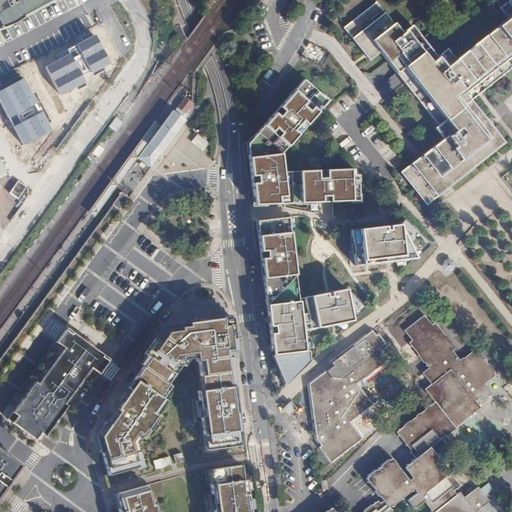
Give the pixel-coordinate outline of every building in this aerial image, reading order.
[(17,22),(38,9),(32,0),(0,0),(0,22),(2,26),(1,29),(17,22)] [(32,0),(38,9),(57,0),(32,0)] [(344,28),(364,54),(368,58),(369,60),(380,53),(438,126),(434,129),(442,139),(400,172),(426,205),(463,176),(505,143),(472,101),(506,74),(511,69),(511,0),(508,0),(499,8),(507,19),(455,59),(447,49),(437,57),(411,25),(401,33),(376,2),(359,16),(344,28)] [(94,35),(66,49),(69,54),(45,67),(61,96),(75,88),(76,90),(86,86),(81,76),(90,72),(90,73),(108,63),(94,35)] [(50,130),(23,78),(0,89),(0,104),(22,145),(50,130)] [(326,99),(304,80),(247,144),(254,202),(266,201),(266,205),(325,202),(352,201),(352,198),(359,198),(358,179),(354,179),(354,169),(280,172),(277,151),(283,145),(287,148),(322,108),(320,106),(326,99)] [(157,134),(139,158),(150,167),(168,144),(185,120),(191,105),(184,99),(174,113),(173,112),(162,127),(157,134)] [(116,118),(110,126),(115,130),(122,122),(116,118)] [(157,134),(162,127),(154,121),(89,211),(96,216),(127,173),(139,158),(157,134)] [(195,133),(190,142),(202,150),(208,141),(195,133)] [(130,196),(123,192),(114,205),(120,209),(130,196)] [(288,218),(257,222),(268,316),(272,315),(273,323),(269,324),(271,345),(275,344),(276,351),(303,348),(301,326),(351,321),(345,289),(329,292),(331,298),(329,299),(327,299),(325,293),(298,299),(288,218)] [(398,225),(351,231),(355,266),(387,262),(386,258),(390,257),(394,257),(394,261),(415,259),(430,245),(403,220),(398,225)] [(443,260),(441,265),(443,269),(448,271),(452,269),(454,265),(453,260),(448,258),(443,260)] [(372,505),(371,505),(363,511),(474,511),(489,501),(477,487),(463,498),(459,492),(456,495),(453,491),(455,489),(456,489),(457,489),(457,488),(457,487),(459,486),(457,483),(458,483),(458,482),(457,482),(449,473),(450,472),(447,468),(446,468),(440,460),(451,450),(441,438),(444,435),(445,436),(455,428),(455,427),(480,407),(475,401),(481,396),(483,400),(491,394),(483,384),(495,374),(494,372),(495,371),(478,350),(478,351),(476,348),(473,351),(472,350),(471,351),(471,352),(463,358),(462,357),(459,360),(451,350),(455,347),(444,334),(437,325),(436,324),(435,322),(432,325),(424,315),(403,330),(412,340),(409,342),(411,345),(410,346),(411,346),(418,355),(417,355),(423,363),(424,362),(429,368),(437,379),(431,384),(424,389),(426,391),(425,392),(426,393),(427,392),(434,402),(429,406),(428,405),(425,408),(425,409),(419,413),(418,413),(416,415),(416,416),(409,421),(403,425),(403,426),(396,431),(398,434),(397,435),(398,436),(399,435),(406,444),(405,445),(406,445),(411,451),(410,452),(415,458),(404,467),(412,477),(408,480),(394,461),(394,460),(393,461),(391,458),(389,460),(388,459),(366,478),(368,481),(367,482),(368,483),(369,483),(375,490),(374,491),(378,497),(379,496),(383,500),(379,503),(377,501),(372,505)] [(143,354),(148,357),(172,374),(187,353),(194,352),(195,360),(198,359),(202,389),(230,387),(226,354),(235,353),(231,323),(231,317),(178,324),(178,327),(176,327),(173,327),(170,327),(168,328),(165,329),(163,330),(161,332),(159,334),(158,336),(157,338),(156,341),(153,339),(143,354)] [(62,347),(72,332),(66,328),(56,342),(62,347)] [(381,352),(387,347),(377,333),(376,334),(371,330),(333,360),(331,362),(333,365),(308,385),(315,440),(320,446),(317,448),(330,463),(362,439),(350,422),(373,404),(357,384),(388,360),(381,352)] [(72,332),(62,347),(93,369),(103,355),(72,332)] [(377,333),(387,347),(388,346),(378,333),(377,333)] [(62,347),(36,382),(47,391),(52,385),(69,398),(65,403),(67,405),(93,369),(62,347)] [(272,356),(285,386),(306,365),(304,352),(272,356)] [(103,355),(93,369),(99,374),(110,359),(103,355)] [(132,385),(160,403),(164,397),(159,393),(172,374),(148,357),(133,379),(135,381),(132,385)] [(387,362),(362,381),(365,386),(390,367),(387,362)] [(422,373),(431,384),(437,379),(429,368),(422,373)] [(36,382),(35,382),(7,419),(40,443),(68,406),(67,405),(65,403),(69,398),(52,385),(47,391),(36,382)] [(99,441),(109,475),(144,465),(136,438),(160,403),(132,385),(108,421),(101,430),(100,432),(100,434),(99,435),(99,437),(99,439),(99,441)] [(238,431),(233,386),(230,387),(202,389),(198,390),(204,435),(207,434),(209,449),(237,446),(235,431),(238,431)] [(290,402),(282,409),(289,416),(296,408),(290,402)] [(0,494),(21,466),(0,450),(0,494)] [(170,455),(152,460),(154,468),(171,464),(171,463),(182,460),(180,452),(170,454),(170,455)] [(241,465),(211,469),(213,484),(210,484),(213,511),(249,511),(246,480),(243,480),(241,465)] [(487,482),(480,488),(485,494),(492,489),(487,482)] [(156,511),(149,484),(115,494),(119,511),(156,511)]
